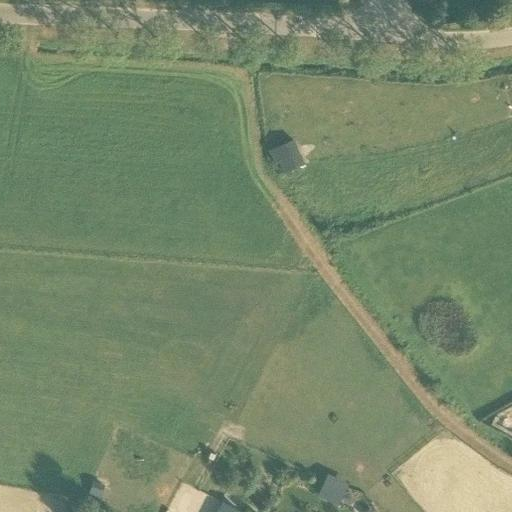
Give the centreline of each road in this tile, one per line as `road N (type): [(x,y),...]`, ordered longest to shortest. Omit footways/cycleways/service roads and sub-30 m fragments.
road 1 (unclassified): [(386,33),(0,15)]
road 2 (unclassified): [(511,39),(448,43),(386,33)]
